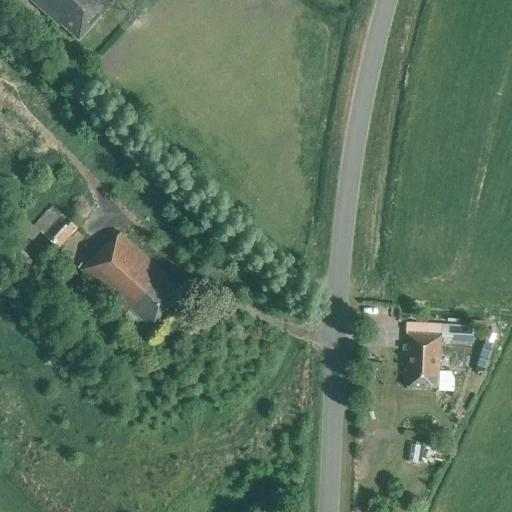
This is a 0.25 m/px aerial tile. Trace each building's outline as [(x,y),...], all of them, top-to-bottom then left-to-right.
[(78,39),(111,2),(109,0),(29,0),(59,27),(61,24),(78,39)] [(76,228),(51,206),(33,227),(25,220),(7,237),(11,240),(0,250),(0,260),(68,330),(83,315),(42,273),(43,272),(18,247),(27,238),(30,241),(39,232),(57,249),(76,228)] [(167,278),(119,233),(109,244),(107,242),(80,271),(126,313),(124,314),(136,325),(141,320),(149,327),(179,295),(164,281),(167,278)] [(110,330),(119,321),(111,312),(102,321),(110,330)] [(471,343),(472,327),(407,325),(407,335),(405,335),(404,370),(405,371),(404,387),(436,388),(437,372),(438,372),(440,346),(454,348),(454,342),(471,343)] [(409,458),(431,462),(433,448),(411,444),(409,458)]
